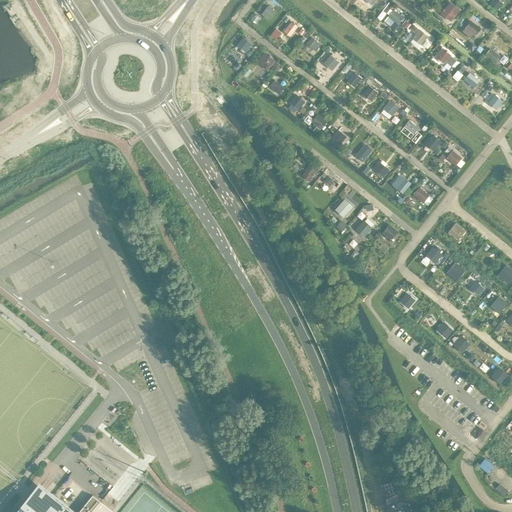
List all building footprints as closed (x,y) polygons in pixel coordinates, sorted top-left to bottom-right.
[(499,0),(492,0),(489,4),(497,10),(503,3),(499,0)] [(460,9),(455,5),(454,7),(449,3),(443,10),(450,16),(451,14),(454,17),(460,9)] [(268,19),(275,11),(268,5),(262,14),(268,19)] [(403,17),(393,9),(388,16),(398,24),(403,17)] [(290,37),(298,26),(291,21),(283,32),(290,37)] [(477,32),(467,24),(462,31),(471,39),(477,32)] [(421,45),(428,36),(420,29),(412,38),(421,45)] [(321,44),(311,36),(305,43),(315,51),(321,44)] [(246,52),(252,44),(243,37),(237,45),(246,52)] [(445,63),(451,55),(443,48),(437,56),(445,63)] [(500,56),(490,48),(484,55),(494,63),(500,56)] [(265,53),(259,60),(268,67),(274,60),(265,53)] [(332,70),(339,62),(331,54),(324,63),(332,70)] [(479,80),(469,72),(463,80),(473,88),(479,80)] [(355,73),(347,82),(354,87),(361,78),(355,73)] [(284,87),(275,79),(269,85),(279,93),(284,87)] [(371,101),(378,91),(370,85),(363,95),(371,101)] [(299,109),(305,101),(296,94),(290,102),(299,109)] [(496,109),(502,101),(494,94),(487,102),(496,109)] [(393,115),(399,107),(390,100),(384,108),(393,115)] [(327,122),(318,114),(312,122),(321,129),(327,122)] [(419,127),(410,120),(404,127),(414,134),(419,127)] [(339,145),(346,136),(338,130),(331,138),(339,145)] [(434,151),(442,142),(434,135),(426,144),(434,151)] [(363,148),(356,155),(362,160),(369,153),(363,148)] [(462,158),(453,150),(447,158),(456,165),(462,158)] [(412,176),(417,170),(404,161),(399,167),(412,176)] [(390,169),(380,162),(374,169),(384,177),(390,169)] [(312,177),(317,171),(310,165),(304,171),(305,172),(302,175),(310,182),(313,178),(312,177)] [(333,179),(328,175),(323,181),(329,185),(333,179)] [(397,178),(393,184),(402,192),(407,186),(397,178)] [(424,203),(430,194),(419,187),(413,195),(424,203)] [(344,216),(353,205),(345,198),(336,209),(344,216)] [(365,236),(372,228),(364,220),(356,229),(365,236)] [(456,223),(449,232),(456,237),(463,229),(456,223)] [(391,240),(398,231),(390,224),(383,233),(391,240)] [(433,246),(428,252),(437,259),(442,253),(433,246)] [(455,263),(450,269),(459,277),(465,271),(455,263)] [(511,270),(509,268),(501,277),(508,283),(511,277),(511,270)] [(476,282),(471,287),(478,293),(483,288),(476,282)] [(405,296),(400,302),(408,308),(413,302),(405,296)] [(498,296),(493,303),(502,310),(507,304),(498,296)] [(441,325),(436,330),(445,338),(450,332),(441,325)] [(458,339),(453,345),(462,352),(467,346),(458,339)] [(496,370),(491,376),(500,384),(505,378),(496,370)] [(494,466),(485,458),(479,466),(488,473),(494,466)] [(18,511),(98,511),(104,505),(92,495),(78,511),(71,511),(45,491),(40,486),(18,511)] [(503,486),(499,491),(504,495),(508,490),(503,486)]
